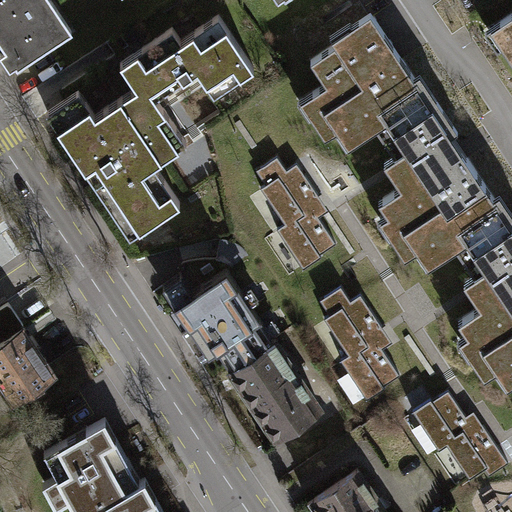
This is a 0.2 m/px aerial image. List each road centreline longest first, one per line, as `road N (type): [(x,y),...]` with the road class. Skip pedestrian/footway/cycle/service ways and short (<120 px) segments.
road 1 (primary): [(0,141),(247,511)]
road 2 (residential): [(425,0),(511,130)]
